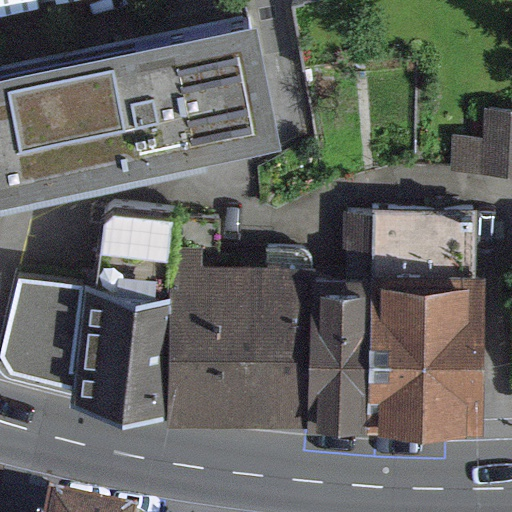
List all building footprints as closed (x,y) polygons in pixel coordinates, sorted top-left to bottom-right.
[(0,59),(0,180),(267,126),(244,10),(0,59)] [(511,103),(489,104),(489,131),(457,131),(457,168),(511,168),(511,103)] [(374,278),(370,406),(475,409),(480,218),(375,216),(374,278)] [(170,399),(245,400),(248,259),(203,259),(203,244),(172,243),(172,284),(170,399)] [(310,260),(248,259),(245,400),(306,403),(310,276),(310,260)] [(4,341),(12,359),(170,399),(172,284),(19,269),(4,341)] [(370,406),(374,278),(310,276),(306,403),(370,406)]
